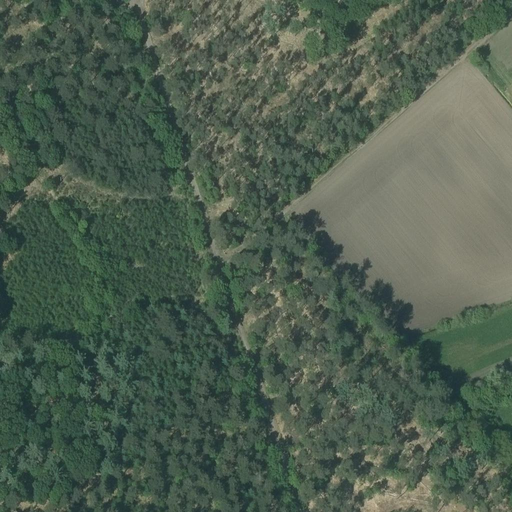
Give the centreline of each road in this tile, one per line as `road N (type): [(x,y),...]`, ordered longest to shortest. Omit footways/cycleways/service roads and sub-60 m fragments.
road 1 (track): [(221,266),(511,14)]
road 2 (track): [(138,15),(221,266)]
road 3 (track): [(221,266),(299,511)]
